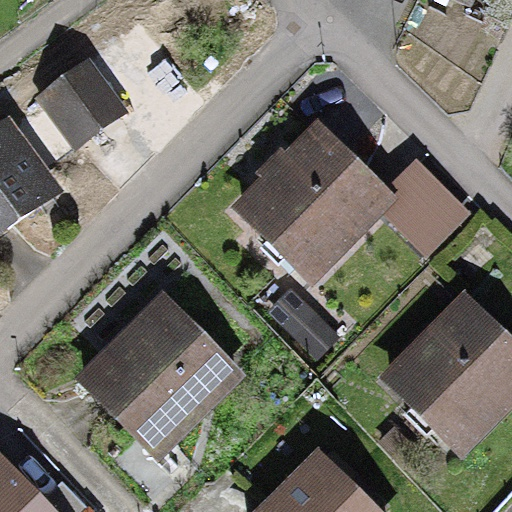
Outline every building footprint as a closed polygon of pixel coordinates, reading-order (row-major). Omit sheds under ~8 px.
[(89,66),(40,99),(74,148),(123,114),(89,66)] [(0,235),(52,197),(2,129),(0,130),(0,235)] [(386,201),(318,134),(243,210),(312,277),(386,201)] [(235,376),(165,306),(86,385),(156,454),(235,376)] [(511,395),(511,353),(465,307),(390,382),(458,449),(511,395)] [(366,511),(318,465),(272,511),(366,511)] [(0,511),(41,511),(1,470),(0,471),(0,511)]
